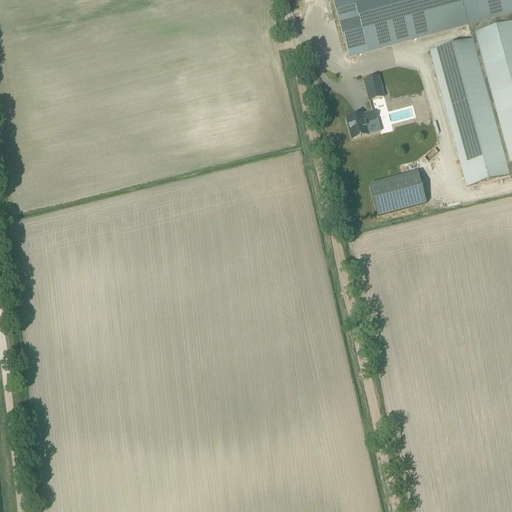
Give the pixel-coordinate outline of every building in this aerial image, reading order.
[(468,26),(471,36),(511,24),(511,3),(511,2),(511,0),(332,0),(349,59),(468,26)] [(430,52),(467,189),(511,176),(511,24),(471,36),(472,41),(430,52)] [(369,102),(385,98),(379,76),(363,81),(369,102)] [(356,117),(347,120),(352,140),(362,137),(368,136),(380,132),(377,121),(375,121),(374,119),(372,114),(372,113),(362,116),(356,117)] [(426,204),(417,173),(369,186),(377,217),(426,204)]
